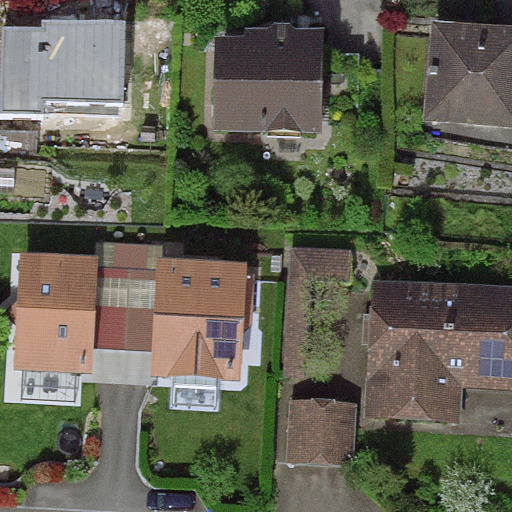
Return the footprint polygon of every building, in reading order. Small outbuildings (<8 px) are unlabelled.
[(511,25),(430,19),(422,121),(511,128),(511,25)] [(125,21),(42,20),(41,27),(3,26),(2,112),(42,113),(42,100),(124,101),(125,21)] [(269,27),(244,26),(244,34),(212,33),(210,131),(322,133),(322,108),(323,52),(323,27),(295,27),(290,22),(273,21),(269,27)] [(358,52),(323,52),(322,108),(358,108),(358,52)] [(38,129),(0,129),(0,151),(38,151),(38,129)] [(0,192),(14,193),(15,166),(0,165),(0,192)] [(98,242),(98,255),(93,348),(153,351),(158,258),(159,245),(98,242)] [(350,281),(351,249),(291,246),(289,278),(309,279),(350,281)] [(98,255),(20,252),(14,369),(92,373),(93,348),(98,255)] [(247,262),(158,258),(153,351),(152,376),(240,381),(247,262)] [(309,279),(289,278),(284,378),(304,379),(309,279)] [(511,284),(371,278),(364,418),(459,423),(461,387),(511,389),(511,284)] [(356,405),(288,401),(285,463),(353,467),(356,405)]
